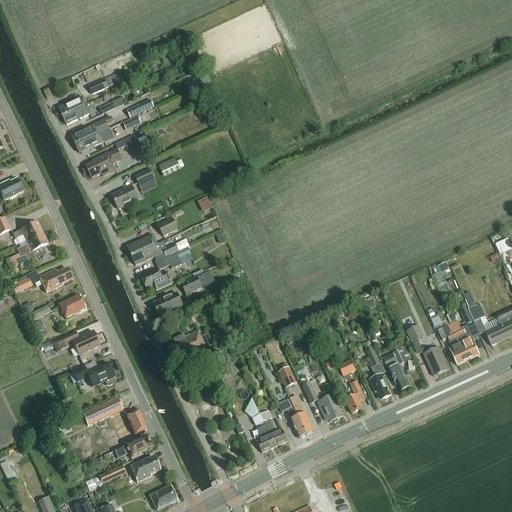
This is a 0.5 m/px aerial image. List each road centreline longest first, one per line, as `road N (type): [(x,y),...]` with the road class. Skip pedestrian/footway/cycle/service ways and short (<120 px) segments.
road 1 (unclassified): [(195,511),(0,98)]
road 2 (residential): [(230,493),(47,103)]
road 3 (secondary): [(230,493),(511,360)]
